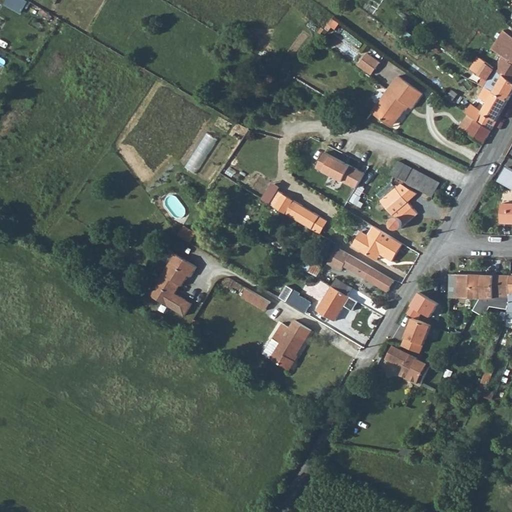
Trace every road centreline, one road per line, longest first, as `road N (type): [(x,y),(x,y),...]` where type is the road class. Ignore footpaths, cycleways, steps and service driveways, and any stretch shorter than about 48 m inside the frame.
road 1 (unclassified): [(282,511),(439,243)]
road 2 (unclassified): [(439,243),(511,125)]
